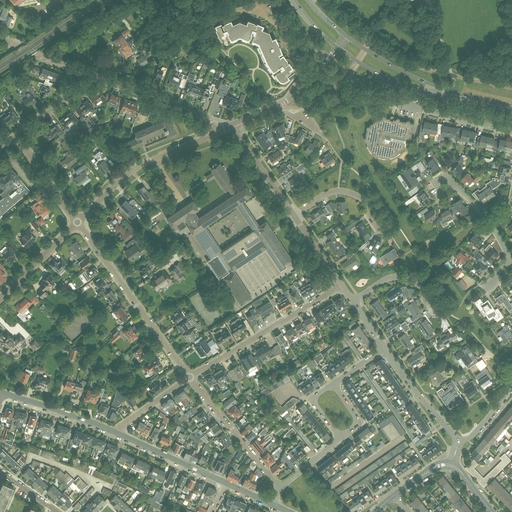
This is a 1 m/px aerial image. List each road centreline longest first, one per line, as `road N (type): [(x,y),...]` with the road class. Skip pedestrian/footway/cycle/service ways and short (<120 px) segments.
road 1 (unclassified): [(189,378),(77,222)]
road 2 (unclassified): [(189,378),(342,285)]
road 3 (unclassified): [(77,222),(134,168),(216,131)]
road 4 (primary): [(336,47),(400,84),(474,101)]
road 5 (primary): [(474,101),(396,69),(346,37)]
road 6 (unclassified): [(278,488),(189,378)]
road 7 (unclassified): [(95,76),(207,119),(216,131)]
road 8 (unclassified): [(13,480),(40,456),(90,476),(67,511)]
road 9 (residential): [(226,483),(115,431)]
